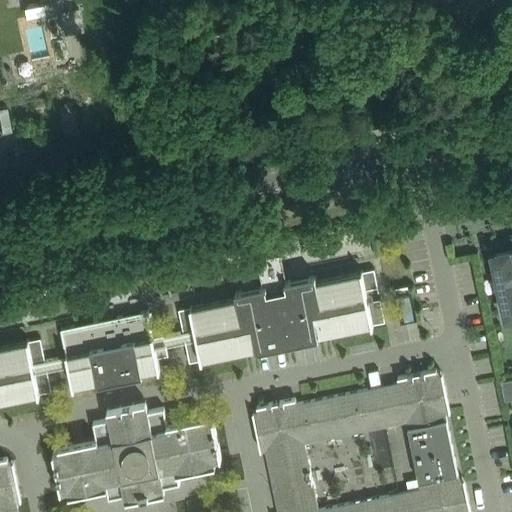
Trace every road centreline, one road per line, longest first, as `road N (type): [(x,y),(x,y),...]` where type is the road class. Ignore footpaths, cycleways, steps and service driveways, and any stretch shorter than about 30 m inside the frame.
road 1 (tertiary): [(0,239),(417,151)]
road 2 (unclassified): [(456,342),(243,384),(238,408),(260,511)]
road 3 (unclassified): [(456,342),(417,151)]
road 4 (unclassified): [(493,511),(456,342)]
